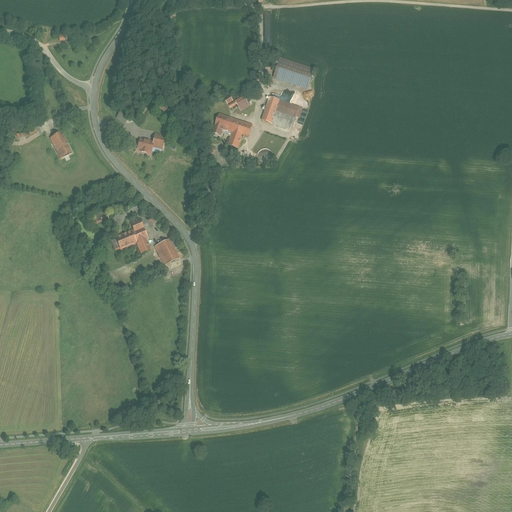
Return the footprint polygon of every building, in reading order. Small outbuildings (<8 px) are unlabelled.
[(313,72),(279,60),(272,82),(305,94),(313,72)] [(268,100),(286,106),(288,101),(268,95),(267,99),(268,100)] [(236,108),(240,113),(248,108),(247,106),(243,99),(242,98),(241,99),(233,104),(236,108)] [(227,108),(232,105),(229,99),(223,103),(227,108)] [(286,106),(268,100),(260,123),(290,133),(295,120),(298,121),(302,111),(286,106)] [(251,127),(218,116),(211,137),(220,140),(222,132),(231,135),(226,149),(237,152),(242,139),(247,140),(251,127)] [(117,117),(114,121),(122,126),(125,122),(117,117)] [(22,132),(26,138),(36,133),(33,126),(22,132)] [(62,134),(50,140),(59,159),(71,154),(62,134)] [(152,144),(151,152),(162,154),(164,145),(165,139),(153,136),(151,144),(152,144)] [(142,142),(138,141),(135,153),(138,154),(138,155),(146,157),(146,156),(150,157),(151,152),(152,144),(151,144),(148,143),(147,144),(142,143),(142,142)] [(206,154),(214,156),(217,149),(209,146),(206,154)] [(272,155),(270,152),(267,151),(264,151),(260,152),(258,154),(256,157),(256,160),(257,163),(259,166),(262,167),(265,168),(269,167),(271,164),(273,161),(273,158),(272,155)] [(107,221),(103,211),(88,217),(92,227),(100,224),(100,223),(107,221)] [(146,240),(148,239),(140,218),(128,223),(132,231),(112,239),(112,240),(111,241),(115,251),(120,249),(121,250),(137,244),(142,256),(151,252),(146,240)] [(149,221),(148,223),(152,227),(154,226),(157,222),(153,218),(149,221)] [(178,262),(169,241),(153,249),(162,269),(178,262)] [(91,254),(81,258),(85,266),(89,264),(95,261),(91,254)]
